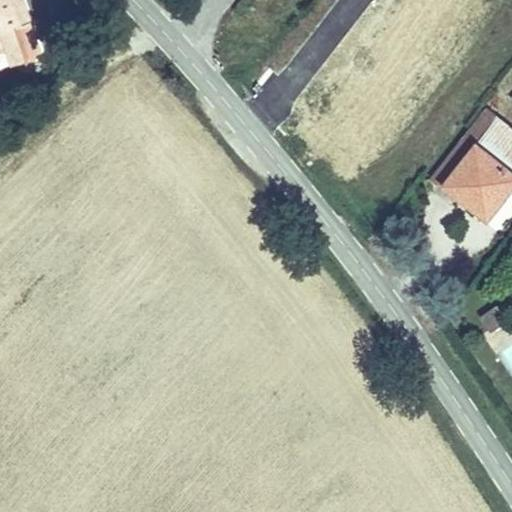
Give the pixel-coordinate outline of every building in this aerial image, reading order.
[(16,4),(24,0),(0,0),(0,42),(26,33),(20,17),(16,4)] [(31,11),(27,0),(24,0),(16,4),(20,17),(31,11)] [(73,45),(90,29),(73,7),(54,18),(73,45)] [(94,35),(90,29),(73,45),(74,48),(94,35)] [(511,185),(511,129),(486,110),(431,180),(462,204),(467,198),(490,215),(511,185)] [(491,334),(508,323),(500,311),(483,321),(491,334)]
